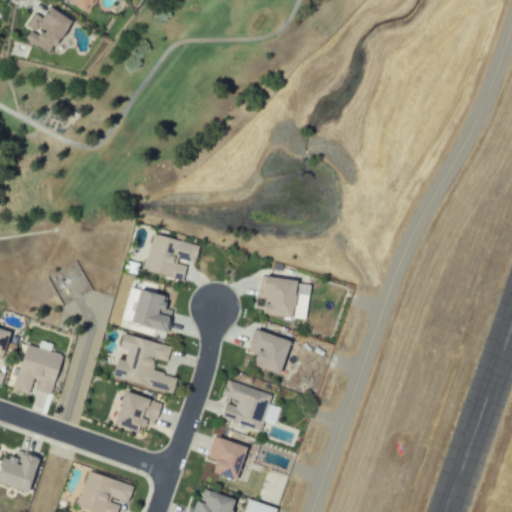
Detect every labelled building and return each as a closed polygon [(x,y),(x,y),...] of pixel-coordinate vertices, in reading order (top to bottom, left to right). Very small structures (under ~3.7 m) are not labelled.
[(71,0),(88,11),(95,0),(71,0)] [(77,21),(55,7),(45,23),(34,17),(29,25),(34,29),(29,38),(56,55),(77,21)] [(181,281),(185,268),(187,265),(192,264),(196,249),(151,236),(142,271),(181,281)] [(260,276),(296,281),(292,320),(265,317),(266,315),(261,314),(262,309),(270,310),(262,299),(262,295),(258,293),(260,276)] [(164,296),(159,314),(169,317),(165,333),(130,324),(139,289),(164,296)] [(0,357),(7,359),(14,331),(0,327),(0,357)] [(254,331),(289,344),(278,375),(253,367),(254,356),(246,353),(254,331)] [(169,348),(163,365),(153,362),(150,372),(174,379),(169,395),(110,377),(115,359),(127,363),(131,352),(117,348),(122,333),(169,348)] [(13,389),(32,396),(34,389),(52,396),(66,357),(30,344),(27,354),(26,354),(13,389)] [(227,380),(270,394),(258,430),(221,417),(228,395),(225,387),(227,380)] [(159,405),(151,426),(144,424),(140,435),(111,425),(123,392),(159,405)] [(213,438),(246,449),(234,483),(210,475),(214,463),(206,461),(213,438)] [(0,482),(35,493),(45,459),(18,451),(15,460),(2,456),(0,463),(0,482)] [(126,504),(132,488),(87,473),(75,507),(90,511),(116,511),(120,502),(126,504)] [(192,511),(201,488),(235,500),(230,511),(192,511)] [(280,511),(281,509),(252,500),(248,511),(280,511)]
